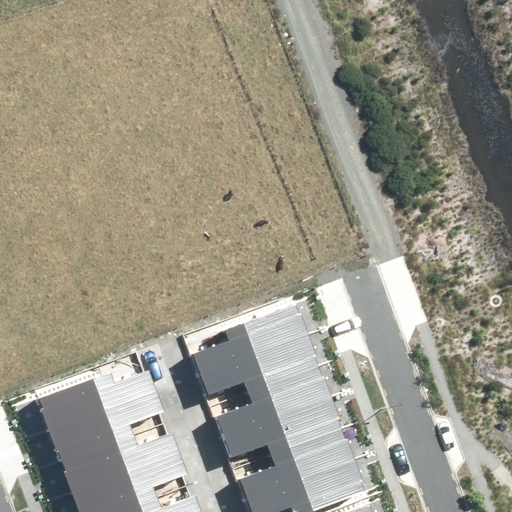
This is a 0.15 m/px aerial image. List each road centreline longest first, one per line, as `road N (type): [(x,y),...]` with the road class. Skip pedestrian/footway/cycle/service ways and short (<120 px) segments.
road 1 (residential): [(448,511),(364,281)]
road 2 (residential): [(210,511),(146,339)]
